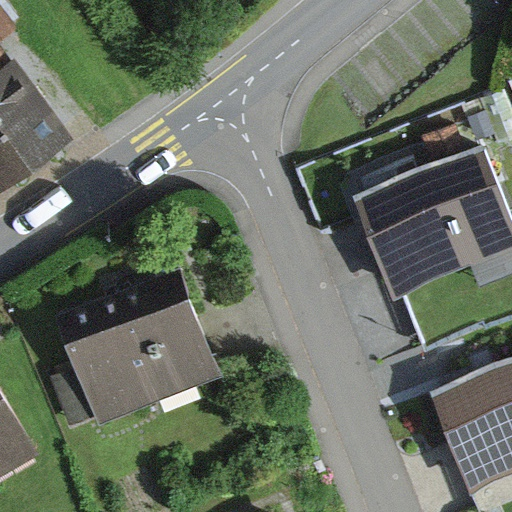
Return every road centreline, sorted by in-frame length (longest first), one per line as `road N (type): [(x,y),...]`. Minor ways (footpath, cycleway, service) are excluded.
road 1 (residential): [(391,511),(272,195),(224,106)]
road 2 (residential): [(224,106),(0,244)]
road 3 (residential): [(343,0),(224,106)]
